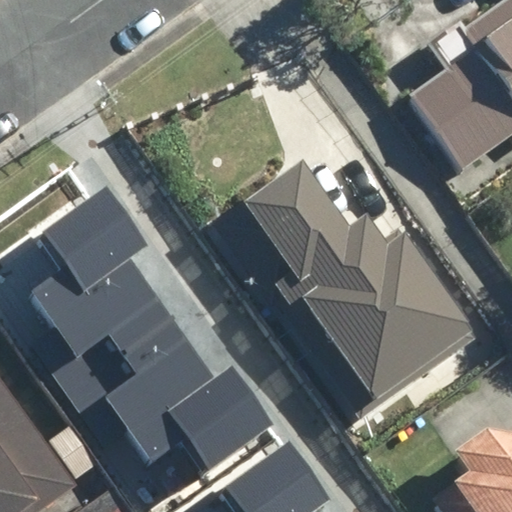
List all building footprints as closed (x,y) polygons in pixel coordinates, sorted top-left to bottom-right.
[(511,0),(503,0),(465,26),(479,47),(407,95),(463,177),(511,143),(511,0)] [(311,162),(243,206),(372,408),(481,339),(410,227),(383,245),(365,217),(352,225),(311,162)] [(152,511),(387,511),(359,475),(349,482),(269,375),(259,383),(212,321),(144,372),(184,425),(122,472),(152,511)] [(44,444),(0,382),(0,511),(124,511),(66,429),(44,444)] [(511,511),(511,412),(443,459),(461,486),(432,505),(436,511),(511,511)]
